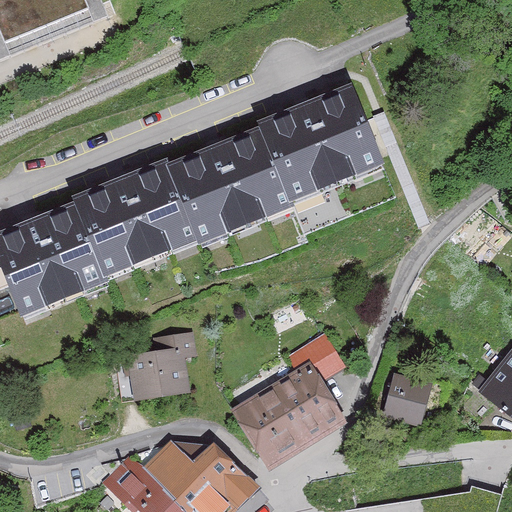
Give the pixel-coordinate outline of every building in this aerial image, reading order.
[(0,0),(0,32),(1,32),(7,47),(91,13),(85,0),(0,0)] [(353,84),(0,231),(0,267),(20,314),(385,162),(353,84)] [(281,352),(294,374),(233,410),(269,470),(350,421),(325,380),(346,367),(322,328),(281,352)] [(126,355),(134,401),(190,391),(184,357),(198,355),(194,332),(155,339),(157,350),(126,355)] [(511,414),(511,355),(482,393),(511,414)] [(384,418),(423,427),(433,382),(395,373),(384,418)] [(190,511),(229,511),(257,485),(214,445),(172,441),(144,468),(190,511)] [(190,511),(144,468),(118,495),(135,511),(190,511)]
